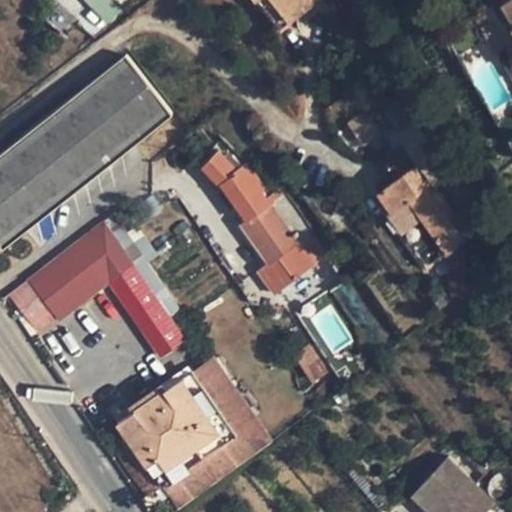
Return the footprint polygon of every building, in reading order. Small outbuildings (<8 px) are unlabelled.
[(257,0),(279,29),(317,0),(257,0)] [(347,0),(365,33),(366,28),(369,26),(372,25),(379,26),(364,0),(347,0)] [(511,26),(505,32),(511,44),(511,0),(506,0),(501,3),(511,21),(511,26)] [(66,35),(75,24),(57,9),(48,20),(66,35)] [(94,28),(86,23),(81,28),(94,38),(108,27),(103,22),(94,28)] [(0,241),(4,246),(172,113),(125,55),(0,153),(0,241)] [(423,136),(407,148),(422,170),(438,158),(423,136)] [(193,138),(183,141),(185,148),(195,144),(193,138)] [(469,236),(422,170),(407,148),(383,165),(394,181),(379,192),(392,211),(389,213),(427,265),(469,236)] [(201,167),(211,177),(219,186),(221,184),(238,207),(246,219),(239,224),(268,263),(295,242),(303,253),(314,238),(280,194),(268,203),(259,191),(263,188),(245,163),(240,166),(227,153),(222,156),(217,151),(201,167)] [(231,212),(238,207),(221,184),(219,186),(211,177),(207,180),(231,212)] [(98,224),(27,279),(59,321),(130,267),(98,224)] [(324,289),(341,278),(330,261),(333,260),(325,248),(306,261),(324,289)] [(349,249),(333,260),(330,261),(341,278),(343,280),(362,268),(349,249)] [(449,281),(458,294),(471,285),(462,272),(449,281)] [(301,365),(300,367),(310,381),(324,371),(307,347),(295,356),(301,365)] [(234,429),(255,414),(216,358),(195,373),(234,429)] [(236,433),(234,429),(195,373),(193,369),(118,421),(135,444),(118,455),(146,496),(236,433)] [(449,459),(443,466),(467,490),(473,483),(449,459)] [(432,511),(446,511),(467,490),(443,466),(415,493),(432,511)] [(488,511),(495,506),(473,483),(467,490),(446,511),(488,511)]
